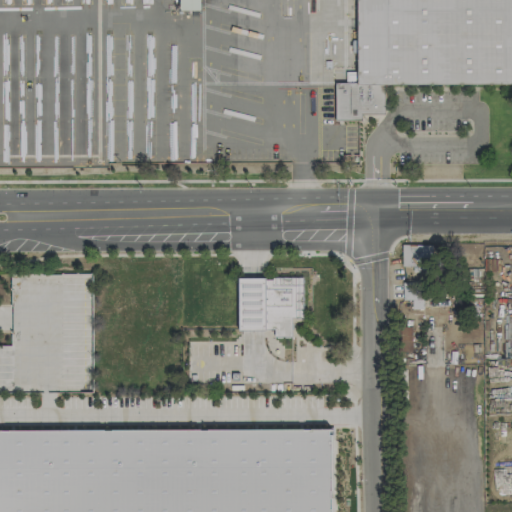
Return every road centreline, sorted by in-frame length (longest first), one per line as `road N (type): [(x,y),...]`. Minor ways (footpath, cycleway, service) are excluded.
road 1 (secondary): [(67,227),(128,248),(334,247),(370,260)]
road 2 (tertiary): [(371,205),(369,511)]
road 3 (secondary): [(0,232),(252,210)]
road 4 (secondary): [(252,210),(0,199)]
road 5 (secondary): [(511,201),(304,209)]
